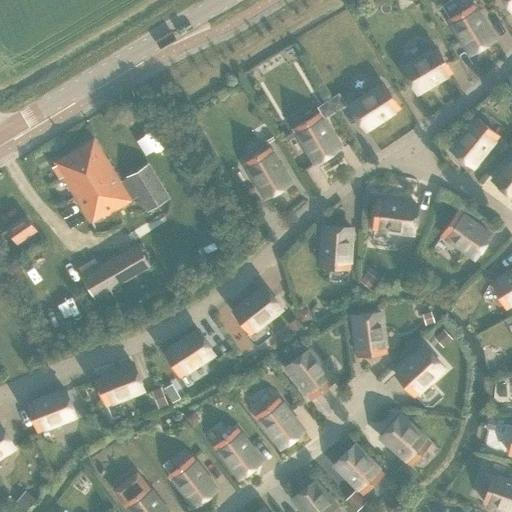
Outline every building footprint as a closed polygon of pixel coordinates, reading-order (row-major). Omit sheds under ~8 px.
[(471,54),(495,39),(474,5),(479,2),(477,0),(442,0),(440,2),(450,19),(471,54)] [(438,48),(403,68),(417,92),(452,72),(438,48)] [(366,129),(400,107),(384,84),(351,106),(366,129)] [(319,114),(295,128),(316,163),(340,148),(319,114)] [(477,118),(452,149),(473,166),(499,135),(477,118)] [(170,198),(149,163),(120,181),(94,138),(55,163),(91,222),(103,215),(105,218),(138,197),(148,212),(170,198)] [(270,148),(246,163),(266,197),(290,183),(270,148)] [(511,157),(494,180),(511,194),(511,157)] [(418,205),(378,200),(374,227),(414,233),(418,205)] [(459,212),(443,235),(476,257),(492,234),(459,212)] [(26,215),(7,229),(17,244),(37,230),(26,215)] [(352,228),(324,226),(322,266),(350,267),(352,228)] [(94,300),(151,267),(138,244),(99,266),(94,258),(78,267),(83,276),(81,277),(94,300)] [(367,271),(360,281),(370,288),(377,278),(367,271)] [(511,271),(493,283),(507,307),(511,304),(511,271)] [(265,286),(234,310),(251,332),(283,308),(265,286)] [(358,355),(386,352),(381,312),(353,316),(358,355)] [(199,330),(165,351),(181,375),(214,353),(199,330)] [(425,347),(396,374),(408,389),(415,396),(418,394),(419,395),(445,371),(425,347)] [(312,398),(334,380),(309,349),(287,366),(312,398)] [(134,363),(97,378),(107,404),(144,389),(134,363)] [(66,389),(29,404),(39,430),(76,415),(66,389)] [(281,447),(303,430),(279,398),(257,415),(281,447)] [(400,416),(382,437),(412,463),(430,442),(400,416)] [(0,423),(0,456),(15,446),(0,423)] [(240,477),(262,460),(238,429),(215,446),(240,477)] [(355,444),(335,464),(364,492),(383,473),(355,444)] [(195,506),(217,489),(192,457),(170,474),(195,506)] [(132,511),(167,511),(137,473),(115,490),(132,511)] [(511,481),(494,475),(484,501),(511,511),(511,481)] [(316,480),(294,497),(305,511),(339,511),(341,511),(316,480)]
